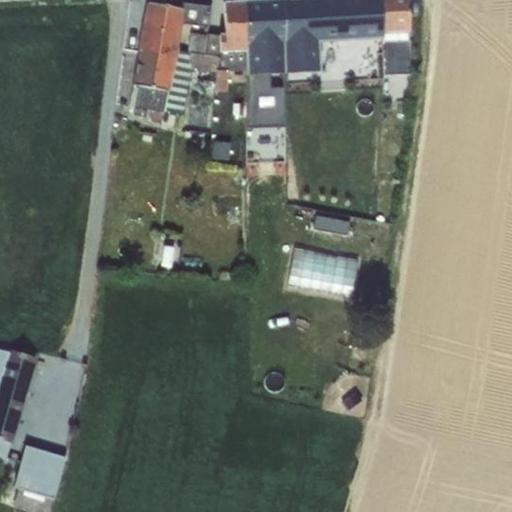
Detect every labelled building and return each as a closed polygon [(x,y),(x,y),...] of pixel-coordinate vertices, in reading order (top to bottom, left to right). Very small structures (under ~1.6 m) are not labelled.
[(179,59),(182,2),(156,0),(131,0),(125,102),(154,104),(153,119),(187,121),(191,59),(179,59)] [(408,0),(214,0),(217,47),(244,46),(249,164),(289,162),(286,84),(271,85),(270,69),(316,67),(315,37),(381,34),(383,72),(411,70),(408,0)] [(354,283),(355,257),(292,254),(291,281),(354,283)] [(0,459),(10,462),(37,355),(0,345),(0,459)] [(10,503),(41,511),(49,511),(68,454),(29,442),(10,503)]
